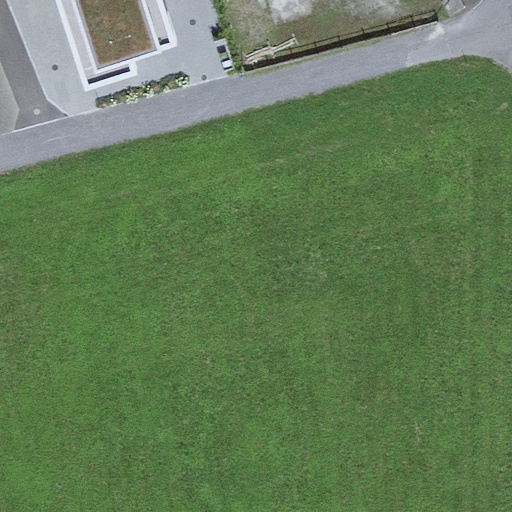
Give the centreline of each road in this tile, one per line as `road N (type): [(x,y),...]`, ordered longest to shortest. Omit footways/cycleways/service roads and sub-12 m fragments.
road 1 (residential): [(48,144),(511,26)]
road 2 (residential): [(0,26),(48,144)]
